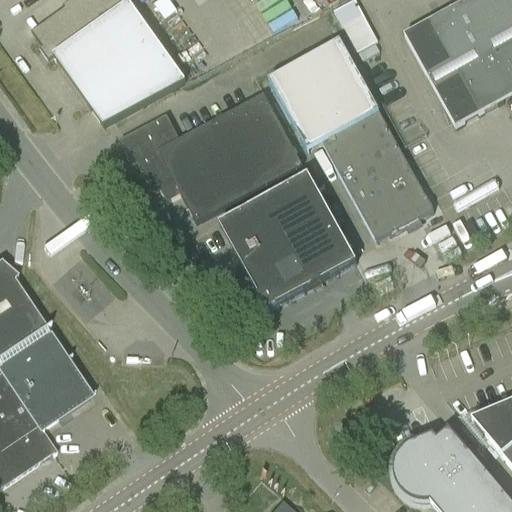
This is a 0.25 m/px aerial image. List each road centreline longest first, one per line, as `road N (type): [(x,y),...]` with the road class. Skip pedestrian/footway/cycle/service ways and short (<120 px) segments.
road 1 (unclassified): [(253,417),(80,230),(0,126)]
road 2 (tertiary): [(272,405),(420,317)]
road 3 (tertiary): [(112,511),(253,417)]
road 4 (unclassified): [(357,511),(272,405)]
